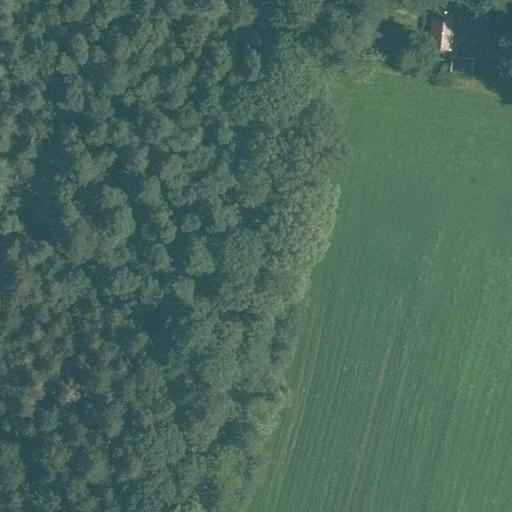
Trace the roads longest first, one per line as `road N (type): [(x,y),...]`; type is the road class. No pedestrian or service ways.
road 1 (tertiary): [(188,511),(305,0)]
road 2 (unknown): [(0,228),(100,268),(151,278),(205,306)]
